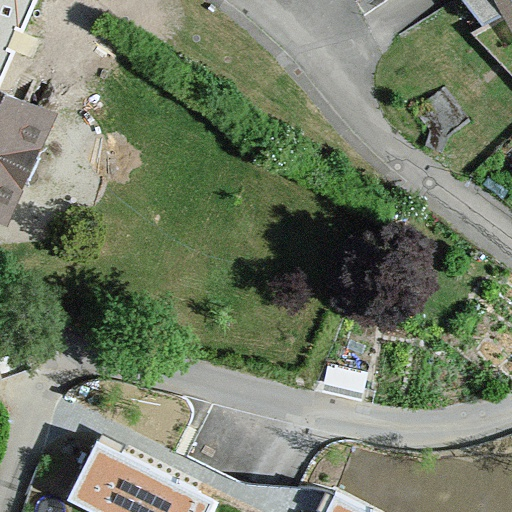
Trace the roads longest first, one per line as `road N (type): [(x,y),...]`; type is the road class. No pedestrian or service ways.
road 1 (residential): [(0,511),(60,352),(263,403),(427,431),(511,408)]
road 2 (residential): [(511,249),(437,190),(256,0)]
